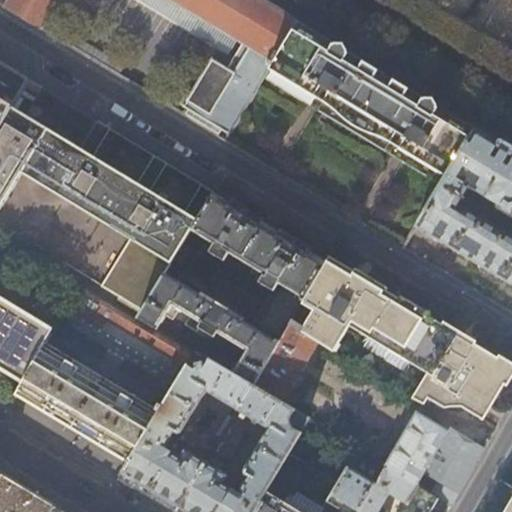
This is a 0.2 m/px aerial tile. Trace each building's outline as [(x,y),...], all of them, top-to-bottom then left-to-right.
[(262,0),(0,0),(0,4),(38,28),(53,0),(171,0),(254,50),(235,82),(238,83),(209,132),(225,141),(268,70),(297,21),(262,0)] [(361,59),(297,21),(268,70),(286,81),(429,167),(446,177),(474,128),(412,90),(390,77),(388,79),(383,77),(385,74),(361,59)] [(0,127),(12,107),(28,80),(0,63),(0,367),(23,382),(59,323),(0,292),(0,127)] [(425,174),(429,167),(286,81),(281,88),(425,174)] [(53,96),(42,89),(25,115),(12,107),(0,127),(0,223),(71,267),(67,274),(159,330),(167,317),(174,321),(181,310),(247,350),(232,374),(252,386),(287,324),(327,256),(331,250),(299,231),(293,241),(246,213),(252,202),(219,182),(198,220),(184,211),(200,185),(165,164),(149,191),(137,183),(154,157),(109,130),(92,156),(80,148),(97,122),(53,96)] [(511,151),(511,150),(474,128),(446,177),(416,226),(511,285),(511,151)] [(327,256),(287,324),(316,341),(333,351),(349,325),(428,374),(412,399),(423,406),(427,399),(444,409),(461,408),(483,420),(505,383),(496,358),(444,326),(390,294),(363,278),(327,256)] [(59,323),(23,382),(15,394),(42,411),(69,427),(96,444),(128,463),(194,351),(159,330),(67,274),(53,299),(59,323)] [(287,324),(252,386),(280,403),(316,341),(287,324)] [(194,351),(128,463),(120,475),(152,494),(177,510),(209,457),(194,448),(190,454),(185,451),(180,459),(164,450),(173,434),(176,435),(180,435),(181,433),(206,392),(237,411),(252,386),(232,374),(194,351)] [(209,457),(177,510),(180,511),(252,511),(265,490),(272,479),(288,452),(307,419),(280,403),(252,386),(237,411),(267,430),(242,472),(243,475),(244,477),(246,478),(237,495),(221,485),(226,476),(220,473),(224,466),(209,457)] [(435,495),(451,504),(471,469),(481,452),(416,414),(386,466),(416,484),(424,471),(442,482),(435,495)] [(337,437),(331,434),(328,439),(334,442),(337,437)] [(359,511),(386,466),(359,449),(339,482),(328,501),(346,511),(345,511),(359,511)] [(265,490),(252,511),(321,511),(328,501),(339,482),(288,452),(272,479),(289,489),(282,500),(265,490)] [(386,466),(359,511),(377,511),(391,489),(395,491),(394,493),(396,498),(407,504),(418,485),(416,484),(386,466)] [(0,511),(52,511),(56,507),(27,490),(0,473),(0,511)] [(511,511),(511,486),(501,479),(491,495),(481,511),(511,511)] [(445,511),(451,504),(435,495),(433,493),(427,490),(418,485),(407,504),(402,511),(445,511)]
